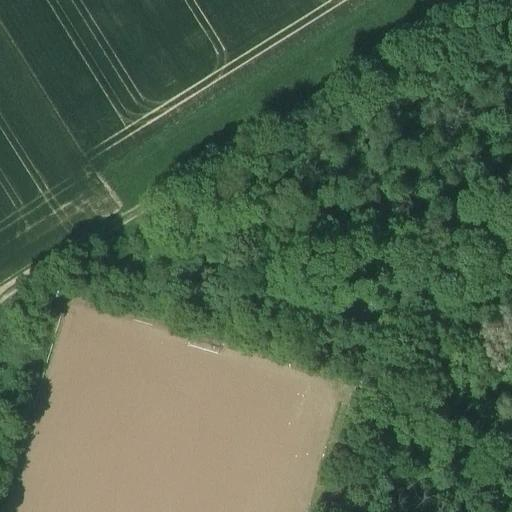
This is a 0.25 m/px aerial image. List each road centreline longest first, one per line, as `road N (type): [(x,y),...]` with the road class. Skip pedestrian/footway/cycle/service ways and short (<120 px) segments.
road 1 (track): [(485,0),(0,298)]
road 2 (track): [(511,349),(128,235),(120,225)]
road 3 (track): [(417,322),(362,511)]
